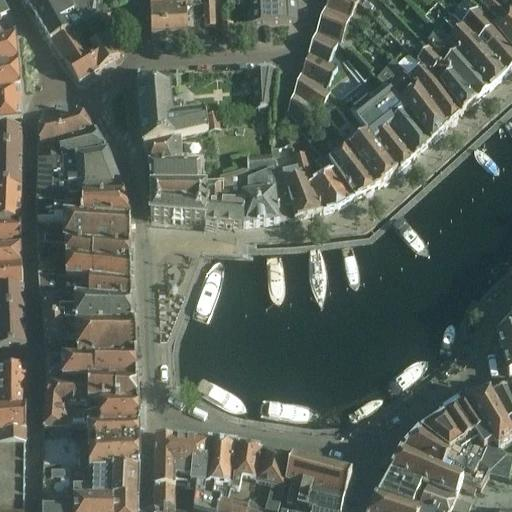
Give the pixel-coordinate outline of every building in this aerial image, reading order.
[(35,0),(26,6),(35,19),(67,0),(66,0),(35,0)] [(92,0),(80,3),(79,0),(67,0),(35,19),(51,46),(84,28),(96,21),(99,0),(92,0)] [(329,0),(326,12),(349,21),(358,6),(351,0),(329,0)] [(500,24),(494,31),(495,32),(493,34),(511,55),(511,18),(491,0),(480,0),(478,3),(500,24)] [(511,0),(491,0),(511,18),(511,4),(511,1),(511,0)] [(178,41),(187,41),(185,1),(150,3),(151,42),(157,42),(178,41)] [(367,3),(362,7),(369,14),(373,10),(367,3)] [(295,26),(295,5),(250,7),(251,28),(269,27),(295,26)] [(202,20),(213,19),(212,8),(202,8),(202,20)] [(326,12),(315,39),(338,49),(349,21),(326,12)] [(460,28),(475,45),(505,80),(511,73),(511,55),(493,34),(495,32),(484,22),(474,13),(460,28)] [(115,24),(111,17),(102,23),(106,29),(115,24)] [(213,19),(202,20),(203,31),(213,30),(213,19)] [(451,20),(445,26),(454,35),(454,36),(446,44),(456,55),(489,94),(505,80),(475,45),(460,28),(451,20)] [(119,31),(115,24),(106,29),(110,36),(119,31)] [(51,46),(64,66),(80,56),(77,51),(82,48),(74,35),(77,33),(76,33),(84,28),(51,46)] [(222,41),(223,41),(232,41),(232,28),(222,28),(222,41)] [(110,36),(115,43),(123,37),(119,31),(110,36)] [(451,58),(443,66),(477,104),(489,94),(456,55),(446,44),(437,34),(427,43),(440,56),(445,51),(451,58)] [(93,55),(88,58),(99,73),(119,60),(110,46),(106,39),(90,50),(93,55)] [(315,39),(307,58),(329,69),(338,49),(315,39)] [(0,126),(20,124),(19,92),(14,40),(0,45),(0,126)] [(423,71),(430,78),(461,118),(477,104),(443,66),(428,53),(421,61),(411,51),(407,56),(417,65),(423,71)] [(78,87),(99,73),(88,58),(83,61),(80,56),(64,66),(78,87)] [(307,58),(301,80),(313,86),(325,96),(337,73),(329,69),(307,58)] [(411,82),(416,89),(446,131),(461,118),(430,78),(423,71),(411,82)] [(403,73),(385,92),(392,99),(431,146),(446,131),(416,89),(411,82),(409,80),(403,73)] [(269,113),(275,74),(252,76),(254,115),(269,113)] [(176,93),(177,76),(171,76),(138,75),(138,91),(137,91),(143,151),(144,151),(181,142),(207,135),(203,116),(170,118),(168,94),(176,93)] [(301,80),(294,100),(302,106),(321,117),(328,98),(325,96),(313,86),(301,80)] [(375,113),(389,127),(414,161),(431,146),(392,99),(389,96),(385,92),(382,89),(369,100),(365,104),(374,114),(375,113)] [(313,118),(294,101),(287,120),(301,132),(313,118)] [(364,103),(347,116),(358,129),(362,134),(367,140),(397,177),(414,161),(389,127),(375,113),(374,114),(365,104),(364,103)] [(60,107),(53,108),(54,115),(62,114),(60,107)] [(82,117),(60,124),(65,141),(92,134),(82,117)] [(218,117),(207,118),(209,134),(220,133),(218,117)] [(53,126),(38,130),(38,149),(65,141),(60,124),(53,126)] [(0,131),(0,151),(21,152),(21,132),(0,131)] [(39,151),(38,166),(105,156),(92,134),(65,141),(38,149),(39,151)] [(362,134),(344,147),(349,153),(380,190),(397,177),(367,140),(362,134)] [(329,165),(327,164),(355,203),(379,190),(380,190),(349,153),(344,147),(343,146),(337,140),(327,148),(336,158),(329,165)] [(181,142),(144,151),(148,171),(149,208),(150,223),(198,228),(199,190),(200,190),(200,172),(181,171),(181,142)] [(0,151),(0,170),(20,171),(21,152),(0,151)] [(38,166),(36,188),(77,182),(78,185),(114,179),(105,156),(38,166)] [(294,159),(296,172),(297,172),(298,175),(301,174),(307,189),(323,217),(337,213),(355,203),(327,164),(322,160),(315,165),(326,177),(311,186),(304,158),(294,159)] [(204,229),(223,230),(242,231),(246,231),(248,185),(274,176),(273,174),(272,162),(247,163),(247,174),(221,182),(220,189),(200,190),(199,190),(198,228),(204,229)] [(0,190),(20,191),(20,171),(0,170),(0,190)] [(283,178),(285,188),(291,209),(295,224),(323,217),(307,189),(301,174),(298,175),(297,172),(296,172),(283,174),(283,178)] [(295,224),(291,209),(285,188),(274,190),(274,176),(248,185),(246,231),(279,227),(295,224)] [(36,188),(36,209),(91,205),(122,201),(114,179),(78,185),(77,182),(36,188)] [(0,192),(0,208),(19,208),(20,192),(0,192)] [(36,209),(37,223),(65,223),(65,225),(129,225),(122,201),(91,205),(36,209)] [(0,208),(0,223),(18,224),(19,208),(0,208)] [(18,224),(0,223),(0,244),(20,244),(18,224)] [(64,224),(64,248),(129,251),(129,225),(65,225),(65,223),(37,223),(37,225),(54,225),(64,224)] [(37,249),(56,249),(55,240),(37,239),(37,249)] [(65,263),(65,265),(129,270),(129,251),(64,248),(65,263)] [(20,250),(0,251),(0,291),(22,290),(20,250)] [(54,275),(54,265),(38,263),(38,274),(54,275)] [(64,284),(39,283),(129,290),(129,270),(65,265),(64,284)] [(130,307),(129,290),(39,283),(41,302),(72,303),(72,304),(130,307)] [(175,297),(176,293),(175,291),(174,290),(171,289),(169,290),(167,291),(167,295),(168,298),(172,299),(175,297)] [(22,290),(0,291),(0,310),(23,310),(22,290)] [(41,302),(43,324),(63,323),(63,329),(74,328),(74,331),(131,329),(130,307),(72,304),(72,303),(41,302)] [(23,310),(0,310),(0,330),(24,329),(23,310)] [(45,346),(46,365),(134,360),(131,329),(74,331),(74,328),(63,329),(63,323),(43,324),(45,346)] [(511,327),(510,324),(497,340),(508,379),(511,377),(511,327)] [(24,329),(0,330),(0,351),(25,350),(24,329)] [(46,365),(47,386),(92,387),(92,383),(99,383),(99,387),(136,387),(134,360),(46,365)] [(0,436),(25,434),(25,417),(26,411),(25,368),(0,369),(0,436)] [(46,412),(44,430),(64,429),(64,428),(71,428),(83,428),(83,423),(100,413),(100,408),(121,409),(137,409),(136,387),(99,387),(99,383),(92,383),(92,387),(47,386),(46,412)] [(488,398),(487,399),(508,434),(509,434),(511,432),(511,391),(511,392),(489,399),(488,398)] [(467,408),(468,409),(498,455),(499,454),(511,446),(511,441),(509,434),(508,434),(487,399),(467,408)] [(138,431),(137,409),(121,409),(100,408),(100,413),(83,423),(83,428),(71,428),(71,434),(137,431),(138,431)] [(455,414),(421,437),(448,458),(454,453),(475,466),(479,469),(489,477),(488,480),(507,484),(511,462),(506,462),(499,454),(498,455),(468,409),(456,414),(455,414)] [(43,435),(42,476),(138,475),(138,459),(137,431),(71,434),(43,435)] [(0,449),(24,449),(25,434),(0,436),(0,449)] [(421,437),(401,458),(441,476),(462,486),(462,487),(475,493),(480,495),(488,480),(489,477),(479,469),(475,466),(454,453),(448,458),(421,437)] [(174,511),(175,490),(190,491),(195,493),(195,495),(203,496),(208,449),(156,445),(154,494),(154,511),(174,511)] [(0,511),(23,511),(24,449),(0,449),(0,511)] [(217,511),(219,506),(226,507),(236,453),(208,449),(203,496),(195,495),(193,511),(217,511)] [(219,506),(217,511),(249,511),(264,458),(245,455),(236,453),(226,507),(223,506),(219,506)] [(264,458),(249,511),(277,511),(291,464),(264,458)] [(401,458),(390,479),(453,505),(455,506),(454,505),(459,492),(473,497),(475,493),(462,487),(462,486),(441,476),(401,458)] [(277,511),(306,511),(311,494),(344,504),(351,479),(291,464),(277,511)] [(42,476),(41,508),(60,507),(60,504),(137,505),(138,475),(42,476)] [(390,479),(377,503),(395,510),(394,511),(397,511),(468,511),(455,506),(453,505),(390,479)] [(342,511),(343,506),(344,504),(311,494),(306,511),(342,511)] [(375,505),(372,511),(397,511),(394,511),(395,510),(377,503),(376,505),(375,505)]
